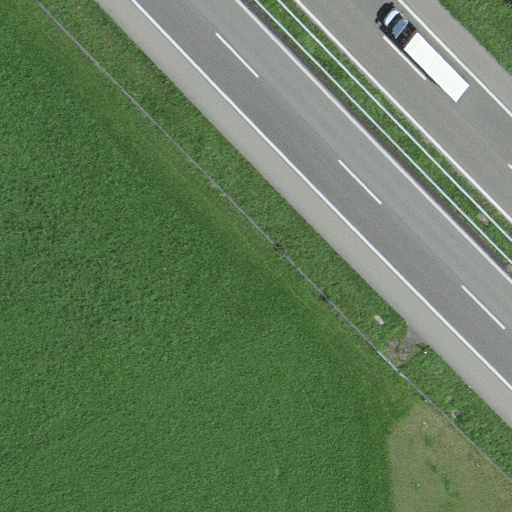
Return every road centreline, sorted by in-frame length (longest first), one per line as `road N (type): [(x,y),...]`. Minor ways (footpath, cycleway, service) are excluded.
road 1 (motorway): [(185,0),(511,333)]
road 2 (motorway): [(511,166),(352,0)]
